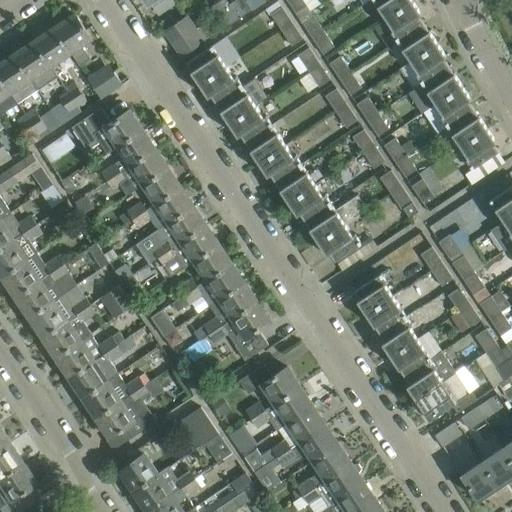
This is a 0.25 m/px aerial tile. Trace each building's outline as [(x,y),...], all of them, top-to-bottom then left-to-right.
[(244,14),(235,0),(234,0),(228,4),(238,19),(244,14)] [(235,0),(244,14),(252,9),(245,0),(235,0)] [(303,0),(287,0),(296,13),(307,6),(303,0)] [(386,19),(413,1),(412,0),(373,0),(381,11),(386,19)] [(422,14),(413,1),(386,19),(395,32),(392,34),(397,41),(424,22),(419,15),(422,14)] [(270,14),(281,30),(292,22),(281,6),(270,14)] [(91,38),(75,14),(55,27),(71,51),(80,65),(91,58),(81,44),(91,38)] [(172,44),(196,28),(188,14),(163,30),(172,44)] [(312,37),(323,30),(313,14),(302,22),(312,37)] [(292,22),(281,30),(291,45),(303,37),(292,22)] [(406,54),(410,61),(437,42),(424,22),(397,41),(406,54)] [(71,51),(55,27),(35,41),(51,64),(71,51)] [(172,44),(180,58),(205,42),(196,28),(172,44)] [(334,46),(323,30),(312,37),(323,53),(334,46)] [(186,63),(200,84),(229,64),(241,57),(227,36),(186,63)] [(51,64),(35,41),(15,54),(39,90),(32,77),(51,64)] [(416,76),(422,84),(449,65),(444,58),(446,56),(437,42),(410,61),(419,74),(416,76)] [(297,54),(308,70),(319,62),(308,47),(297,54)] [(39,90),(15,54),(0,63),(0,74),(18,103),(39,90)] [(340,78),(351,70),(340,55),(329,63),(340,78)] [(123,84),(109,62),(88,77),(101,98),(123,84)] [(319,62),(308,70),(319,86),(330,78),(319,62)] [(211,95),(216,102),(245,84),(239,75),(237,76),(229,64),(200,84),(208,97),(211,95)] [(449,65),(422,84),(435,104),(462,86),(449,65)] [(362,86),(351,70),(340,78),(350,94),(362,86)] [(0,114),(18,103),(0,74),(0,114)] [(79,107),(87,101),(74,80),(65,86),(79,107)] [(245,84),(216,102),(230,123),(259,104),(245,84)] [(79,107),(65,86),(57,91),(70,112),(79,107)] [(441,118),(447,126),(473,108),(468,101),(471,99),(462,86),(435,104),(444,117),(441,118)] [(325,95),(336,111),(346,104),(336,88),(325,95)] [(357,104),(368,120),(379,112),(368,96),(357,104)] [(246,142),(275,123),(269,115),(267,117),(259,104),(230,123),(238,136),(241,134),(246,142)] [(346,104),(336,111),(346,126),(357,120),(346,104)] [(456,139),(460,146),(487,128),(473,108),(447,126),(456,139)] [(39,135),(47,130),(35,109),(26,114),(39,135)] [(70,128),(86,151),(97,144),(104,154),(118,145),(143,128),(130,109),(102,127),(92,113),(70,128)] [(379,112),(368,120),(378,136),(389,128),(379,112)] [(39,135),(26,114),(18,119),(30,140),(39,135)] [(288,144),(275,123),(246,142),(259,162),(288,144)] [(143,128),(118,145),(125,156),(101,170),(107,180),(121,171),(131,165),(130,164),(156,148),(143,128)] [(487,128),(460,146),(468,158),(466,159),(472,168),(499,151),(493,143),(496,141),(487,128)] [(353,136),(363,152),(374,144),(363,129),(353,136)] [(384,144),(395,160),(406,152),(395,137),(384,144)] [(0,161),(1,164),(11,157),(0,139),(0,161)] [(61,156),(52,142),(43,148),(52,162),(61,156)] [(288,144),(259,162),(268,175),(271,173),(276,181),(303,163),(298,155),(297,156),(288,144)] [(374,144),(363,152),(373,168),(384,160),(374,144)] [(130,164),(131,165),(121,171),(107,180),(113,189),(121,185),(127,194),(143,183),(169,167),(156,148),(130,164)] [(406,152),(395,160),(406,176),(417,168),(406,152)] [(6,170),(0,174),(0,216),(9,211),(0,195),(0,192),(28,175),(39,193),(41,192),(53,184),(33,153),(6,170)] [(284,194),(289,202),(317,184),(303,163),(276,181),(284,194)] [(181,186),(169,167),(143,183),(156,203),(181,186)] [(393,192),(402,185),(391,170),(382,176),(393,192)] [(423,203),(434,195),(424,179),(413,187),(423,203)] [(53,184),(41,192),(52,208),(64,199),(53,184)] [(317,184),(289,202),(297,215),(300,213),(305,221),(333,203),(328,196),(326,197),(317,184)] [(413,201),(402,185),(393,192),(403,208),(413,201)] [(504,221),(511,215),(511,185),(490,200),(502,217),(504,221)] [(181,186),(156,203),(146,210),(133,218),(138,227),(151,219),(156,226),(157,225),(159,228),(169,222),(169,223),(195,206),(181,186)] [(319,241),(358,215),(369,208),(359,193),(336,208),(333,203),(305,221),(319,241)] [(133,218),(146,210),(140,200),(127,208),(133,218)] [(413,201),(403,208),(400,210),(406,219),(419,211),(413,201)] [(153,233),(159,243),(165,238),(171,248),(200,229),(207,224),(195,206),(169,223),(169,222),(159,228),(153,233)] [(23,231),(36,223),(31,215),(18,224),(23,231)] [(372,236),(358,215),(319,241),(327,254),(330,252),(335,260),(372,236)] [(511,215),(504,221),(491,230),(505,249),(511,244),(511,215)] [(0,246),(13,238),(0,219),(0,246)] [(23,232),(13,239),(13,238),(0,246),(0,272),(1,275),(26,259),(27,260),(37,252),(30,241),(43,232),(36,223),(23,231),(23,232)] [(220,244),(207,224),(200,229),(171,248),(177,257),(164,265),(171,275),(194,260),(195,260),(220,244)] [(450,234),(439,242),(450,258),(461,250),(451,237),(450,234)] [(152,247),(159,256),(171,248),(165,238),(159,243),(152,247)] [(102,267),(109,262),(96,241),(89,246),(102,267)] [(233,263),(220,244),(195,260),(207,279),(207,280),(233,263)] [(447,270),(443,263),(432,246),(421,254),(432,270),(425,274),(430,282),(447,270)] [(171,248),(159,256),(164,265),(177,257),(171,248)] [(475,270),(464,254),(452,261),(463,278),(475,270)] [(51,272),(64,263),(58,255),(45,264),(51,272)] [(40,279),(27,260),(26,259),(1,275),(15,295),(40,279)] [(51,272),(40,279),(15,295),(29,316),(53,299),(77,284),(64,263),(51,272)] [(233,263),(207,280),(207,279),(197,285),(184,295),(167,305),(173,315),(202,296),(209,306),(245,282),(233,263)] [(122,282),(126,279),(131,276),(124,265),(115,271),(122,282)] [(438,280),(442,285),(453,278),(447,270),(430,282),(431,284),(438,280)] [(485,286),(475,270),(463,278),(474,294),(485,286)] [(366,313),(393,295),(386,284),(388,283),(388,282),(381,272),(355,290),(360,298),(357,300),(366,313)] [(146,292),(133,274),(131,276),(126,279),(139,297),(146,292)] [(184,295),(197,285),(191,276),(177,285),(184,295)] [(245,282),(209,306),(216,316),(194,331),(200,340),(210,334),(258,301),(245,282)] [(85,296),(77,284),(53,299),(29,316),(43,337),(67,320),(66,319),(77,312),(92,303),(87,295),(85,296)] [(114,317),(133,304),(128,298),(120,285),(101,297),(114,317)] [(463,318),(475,310),(459,287),(448,294),(463,318)] [(366,313),(380,334),(407,316),(398,303),(393,295),(366,313)] [(502,311),(491,295),(479,302),(490,318),(502,311)] [(259,329),(271,320),(258,301),(210,334),(215,342),(229,334),(245,359),(269,344),(259,329)] [(77,312),(66,319),(67,320),(43,337),(48,345),(46,347),(45,350),(49,356),(52,356),(55,355),(56,357),(92,333),(84,320),(97,312),(92,303),(77,312)] [(151,316),(164,336),(176,328),(163,309),(151,316)] [(475,310),(463,318),(469,326),(480,319),(475,310)] [(501,335),(511,327),(511,326),(502,311),(490,318),(501,335)] [(407,316),(380,334),(385,341),(382,342),(392,356),(418,339),(410,327),(413,325),(412,323),(407,316)] [(486,351),(497,344),(487,328),(475,335),(486,351)] [(120,330),(99,343),(92,333),(56,357),(70,377),(94,361),(94,360),(104,353),(105,354),(118,344),(118,343),(125,339),(120,330)] [(392,356),(405,376),(431,358),(423,345),(418,339),(392,356)] [(105,354),(110,362),(124,353),(118,344),(105,354)] [(497,344),(486,351),(504,379),(508,377),(511,373),(511,350),(508,345),(501,349),(497,344)] [(431,358),(405,376),(410,383),(407,385),(417,399),(422,395),(447,378),(456,372),(442,350),(431,358)] [(108,381),(107,380),(94,361),(70,377),(83,397),(108,381)] [(247,375),(239,380),(248,393),(263,384),(276,403),(301,386),(287,366),(272,376),(264,364),(247,375)] [(119,372),(107,380),(108,381),(83,397),(97,418),(146,385),(140,375),(126,383),(119,372)] [(469,392),(456,372),(447,378),(422,395),(417,399),(418,400),(414,403),(421,412),(424,410),(430,419),(469,392)] [(138,401),(151,393),(146,385),(97,418),(110,437),(125,427),(132,437),(156,420),(149,409),(145,412),(138,401)] [(313,405),(301,386),(276,403),(266,409),(253,418),(258,426),(270,419),(277,429),(288,422),(313,405)] [(220,415),(231,408),(221,394),(210,401),(220,415)] [(484,419),(501,408),(493,396),(476,407),(484,419)] [(253,418),(266,409),(261,401),(248,410),(253,418)] [(313,405),(288,422),(296,433),(261,454),(254,444),(242,452),(254,471),(278,456),(278,457),(292,448),(292,447),(301,441),(302,441),(326,425),(313,405)] [(219,432),(201,407),(180,421),(181,432),(193,450),(219,432)] [(484,419),(476,407),(461,417),(469,429),(484,419)] [(456,421),(452,424),(435,435),(443,446),(463,433),(456,421)] [(292,447),(292,448),(297,456),(300,461),(311,455),(314,460),(339,444),(326,425),(302,441),(301,441),(292,447)] [(0,449),(10,442),(0,427),(0,449)] [(511,441),(503,447),(511,460),(511,441)] [(10,442),(0,449),(0,477),(24,462),(10,442)] [(339,444),(314,460),(321,470),(297,484),(304,495),(317,486),(317,485),(327,479),(327,480),(352,463),(339,444)] [(223,458),(232,453),(228,447),(220,453),(223,458)] [(511,473),(511,460),(503,447),(482,461),(497,484),(511,473)] [(278,457),(284,465),(297,456),(292,448),(278,457)] [(157,472),(144,453),(119,469),(133,490),(157,473),(157,472)] [(232,453),(223,458),(227,464),(235,458),(232,453)] [(482,461),(478,464),(462,475),(477,498),(497,484),(482,461)] [(30,488),(37,483),(24,462),(0,477),(0,506),(0,508),(14,499),(22,511),(39,500),(30,488)] [(352,463),(327,480),(339,497),(328,504),(329,505),(364,481),(359,473),(362,468),(359,463),(353,464),(352,463)] [(169,465),(157,472),(157,473),(133,490),(147,510),(171,494),(171,493),(181,487),(195,478),(189,468),(176,476),(169,465)] [(181,487),(171,493),(171,494),(147,510),(147,511),(183,511),(178,504),(207,484),(201,473),(195,478),(181,487)] [(364,481),(329,505),(333,511),(359,511),(377,501),(364,481)] [(304,495),(309,503),(323,495),(317,486),(304,495)] [(212,511),(199,511),(195,506),(186,511),(231,511),(242,504),(236,496),(212,511)] [(384,511),(377,501),(359,511),(384,511)]
